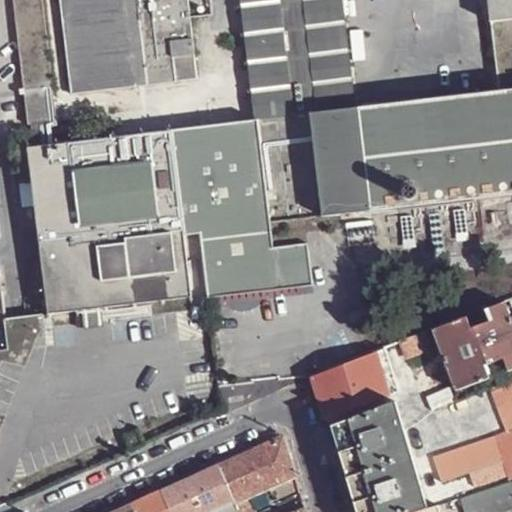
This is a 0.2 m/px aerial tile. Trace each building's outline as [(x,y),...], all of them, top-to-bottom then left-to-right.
[(14,0),(30,125),(33,125),(51,123),(58,122),(43,0),(14,0)] [(62,0),(73,95),(199,80),(189,0),(62,0)] [(511,90),(500,92),(356,110),(298,117),(292,60),(349,52),(342,0),(243,0),(258,120),(246,121),(249,148),(178,157),(186,235),(203,233),(210,298),(218,297),(225,296),(229,291),(234,287),(240,284),(248,284),(254,285),(260,287),(266,291),(310,286),(315,286),(311,245),(276,249),(273,224),(511,195),(511,90)] [(511,0),(490,0),(491,10),(492,21),(511,18),(511,0)] [(511,18),(492,21),(500,92),(511,90),(511,18)] [(349,52),(292,60),(298,117),(356,110),(349,52)] [(246,121),(174,130),(178,157),(249,148),(246,121)] [(53,144),(51,123),(33,125),(35,146),(53,144)] [(30,147),(49,314),(193,298),(186,235),(178,157),(174,130),(115,137),(120,174),(91,177),(88,152),(63,155),(61,143),(53,144),(35,146),(30,147)] [(88,152),(91,177),(120,174),(115,137),(61,143),(63,155),(88,152)] [(310,286),(266,291),(260,287),(254,285),(248,284),(240,284),(234,287),(229,291),(225,296),(218,297),(219,303),(311,293),(310,286)] [(437,334),(460,388),(487,378),(482,367),(506,357),(510,369),(511,368),(511,310),(509,303),(437,334)] [(430,352),(426,333),(395,340),(399,359),(430,352)] [(388,347),(379,351),(393,394),(403,391),(388,347)] [(379,351),(313,377),(327,420),(393,394),(379,351)] [(511,381),(493,389),(509,433),(511,431),(511,381)] [(429,395),(434,408),(456,398),(451,384),(429,395)] [(334,426),(342,451),(361,443),(360,436),(404,418),(399,400),(334,426)] [(342,451),(360,511),(421,511),(432,508),(404,418),(360,436),(361,443),(342,451)] [(127,437),(131,451),(146,445),(139,431),(127,437)] [(284,435),(219,465),(234,501),(236,505),(240,503),(285,482),(296,477),(284,435)] [(496,438),(435,458),(443,483),(505,463),(496,438)] [(164,491),(173,511),(209,511),(234,501),(219,465),(164,491)] [(297,481),(296,477),(285,482),(286,487),(297,481)] [(511,511),(511,483),(510,484),(463,499),(466,511),(511,511)] [(133,505),(136,511),(173,511),(164,491),(133,505)] [(303,500),(295,503),(297,508),(305,504),(303,500)] [(234,501),(209,511),(238,511),(238,510),(234,501)]
